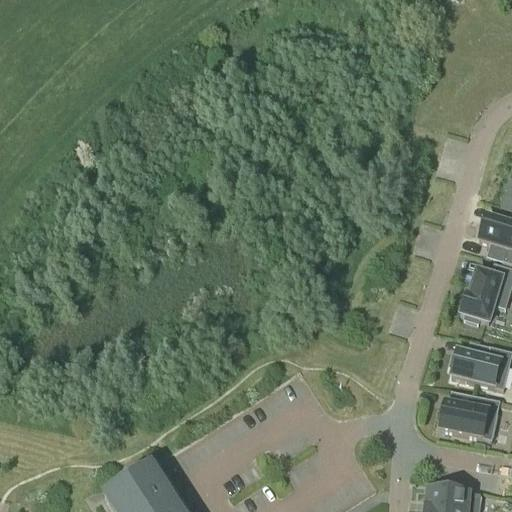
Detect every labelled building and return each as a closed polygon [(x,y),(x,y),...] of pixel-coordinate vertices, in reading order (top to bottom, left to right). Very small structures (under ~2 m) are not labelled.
[(511,184),(510,183),(500,214),(511,218),(511,184)] [(511,229),(485,222),(478,247),(505,255),(501,268),(511,271),(511,229)] [(467,301),(467,303),(465,302),(458,325),(483,346),(487,334),(494,311),(503,314),(511,286),(511,277),(506,275),(494,271),(490,283),(476,278),(475,278),(467,301)] [(511,358),(489,353),(486,365),(457,358),(456,360),(453,359),(449,373),(453,374),(451,383),(503,396),(511,360),(511,358)] [(500,407),(471,402),(468,414),(444,409),(439,436),(492,447),(500,407)] [(182,511),(156,471),(104,504),(109,511),(182,511)] [(477,511),(479,501),(428,496),(426,511),(477,511)]
